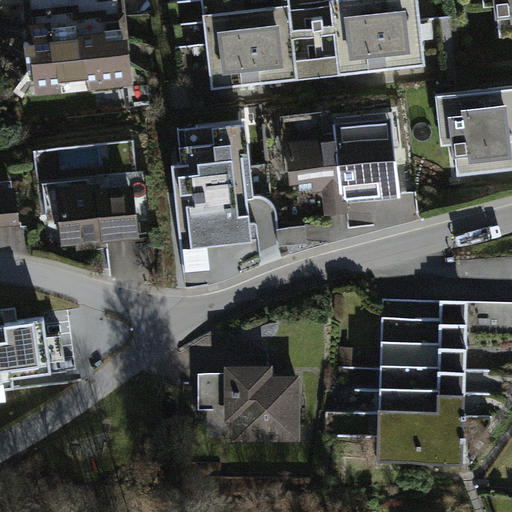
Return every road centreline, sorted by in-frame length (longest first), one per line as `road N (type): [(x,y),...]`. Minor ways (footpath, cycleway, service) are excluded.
road 1 (residential): [(511,214),(253,290),(185,318)]
road 2 (residential): [(185,318),(91,395),(0,450)]
road 3 (residential): [(0,265),(52,267),(185,318)]
